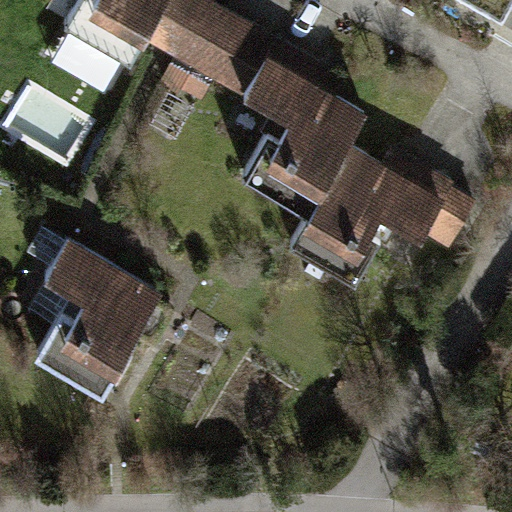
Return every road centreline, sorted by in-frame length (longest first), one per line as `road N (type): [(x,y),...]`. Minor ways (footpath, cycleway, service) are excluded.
road 1 (residential): [(355,511),(511,252)]
road 2 (residential): [(511,78),(381,0)]
